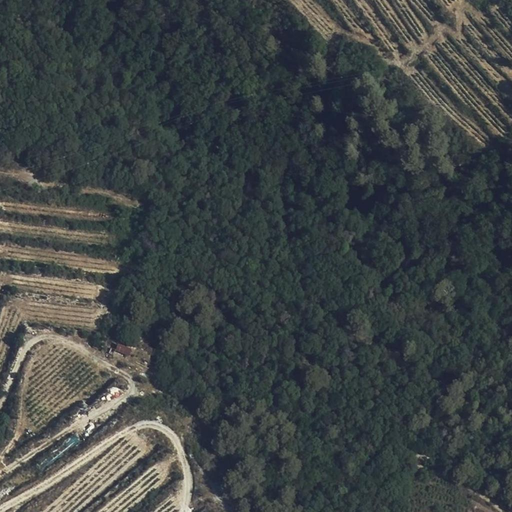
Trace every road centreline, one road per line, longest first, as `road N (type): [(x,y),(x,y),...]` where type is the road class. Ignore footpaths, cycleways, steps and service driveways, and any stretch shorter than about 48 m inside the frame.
road 1 (track): [(0,474),(130,392),(110,365),(54,336),(27,347),(0,401)]
road 2 (track): [(182,511),(181,436),(141,423),(3,511)]
